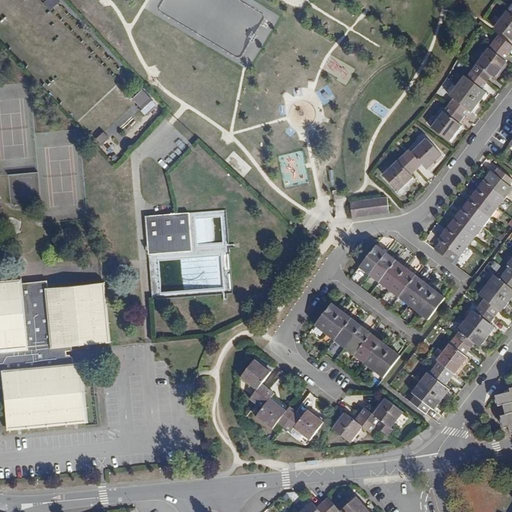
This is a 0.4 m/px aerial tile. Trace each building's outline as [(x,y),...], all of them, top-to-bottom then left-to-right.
[(45,0),(42,3),(50,12),(60,2),(58,0),(45,0)] [(494,27),(511,41),(511,4),(511,5),(494,27)] [(494,42),(509,54),(511,49),(511,45),(499,35),(494,42)] [(472,71),(487,83),(492,77),(494,79),(506,62),(504,60),(509,54),(494,42),(472,71)] [(457,86),(479,103),(487,93),(482,89),(487,83),(472,71),(467,77),(464,76),(457,86)] [(479,103),(457,86),(449,96),(454,99),(449,105),(464,117),(469,110),(472,113),(479,103)] [(150,98),(143,90),(132,99),(140,108),(150,98)] [(431,128),(449,141),(462,125),(459,123),(464,117),(449,105),(431,128)] [(109,139),(103,132),(95,141),(101,147),(109,139)] [(403,156),(417,169),(422,164),(427,169),(441,154),(426,138),(411,152),(409,150),(403,156)] [(383,176),(399,192),(413,177),(411,175),(417,169),(403,156),(383,176)] [(438,240),(440,241),(434,250),(452,264),(458,255),(460,257),(468,247),(476,237),(483,227),(491,218),(506,198),(511,189),(511,187),(510,186),(511,183),(511,178),(499,168),(494,174),(491,171),(468,200),(461,210),(438,240)] [(39,175),(9,178),(11,205),(42,202),(39,175)] [(388,199),(380,200),(382,215),(390,213),(388,199)] [(382,215),(380,200),(373,201),(375,215),(382,215)] [(373,201),(366,202),(368,216),(375,215),(373,201)] [(366,202),(358,203),(360,218),(368,216),(366,202)] [(358,203),(351,204),(353,218),(360,218),(358,203)] [(189,213),(145,216),(148,253),(192,250),(189,213)] [(387,253),(377,245),(360,268),(370,275),(387,253)] [(397,260),(387,253),(370,275),(379,283),(397,260)] [(406,268),(397,260),(379,283),(389,290),(406,268)] [(416,275),(406,268),(389,290),(399,298),(416,275)] [(511,278),(504,273),(500,279),(494,275),(487,285),(509,302),(511,298),(511,278)] [(426,283),(416,275),(399,298),(409,305),(426,283)] [(0,283),(0,388),(6,388),(10,428),(85,421),(79,365),(74,366),(73,358),(70,355),(67,355),(66,352),(73,351),(72,346),(108,342),(102,285),(48,290),(47,281),(20,283),(20,282),(0,283)] [(435,290),(426,283),(409,305),(418,313),(435,290)] [(509,302),(487,285),(479,295),(484,299),(479,305),(495,317),(500,311),(501,312),(509,302)] [(445,298),(435,290),(418,313),(428,320),(445,298)] [(342,311),(332,303),(315,325),(325,333),(342,311)] [(495,317),(479,305),(475,311),(473,310),(465,320),(488,337),(495,327),(490,323),(495,317)] [(352,318),(342,311),(325,333),(334,340),(352,318)] [(362,325),(352,318),(334,340),(344,348),(362,325)] [(488,337),(465,320),(457,330),(459,331),(454,338),(470,349),(475,343),(480,347),(488,337)] [(372,332),(362,325),(344,348),(354,356),(372,332)] [(382,340),(372,332),(354,356),(364,363),(382,340)] [(470,349),(454,338),(437,360),(439,362),(434,368),(449,380),(454,373),(455,374),(468,358),(465,356),(470,349)] [(392,348),(382,340),(364,363),(374,371),(392,348)] [(401,355),(392,348),(374,371),(383,378),(401,355)] [(255,360),(241,377),(257,390),(250,399),(256,404),(268,389),(262,384),(271,372),(255,360)] [(449,380),(434,368),(429,374),(427,373),(420,383),(442,400),(450,390),(444,386),(449,380)] [(442,400),(420,383),(412,393),(416,396),(411,402),(426,414),(431,407),(434,410),(442,400)] [(511,388),(510,389),(510,392),(496,396),(499,406),(504,405),(506,415),(501,416),(504,428),(509,427),(511,434),(511,433),(511,388)] [(268,389),(256,404),(263,409),(257,417),(273,429),(278,422),(285,427),(297,412),(290,407),(287,411),(270,399),(274,393),(268,389)] [(365,408),(360,414),(376,426),(380,420),(391,428),(404,412),(386,398),(374,415),(365,408)] [(297,412),(285,427),(291,432),(294,428),(311,440),(324,422),(308,410),(303,416),(297,412)] [(345,413),(333,429),(351,443),(363,427),(371,432),(376,426),(360,414),(355,421),(345,413)] [(341,511),(370,511),(357,497),(349,504),(345,500),(338,506),(342,511),(341,511)] [(322,503),(330,511),(341,511),(328,498),(323,502),(322,503)] [(301,511),(330,511),(322,503),(317,508),(312,502),(301,511)]
